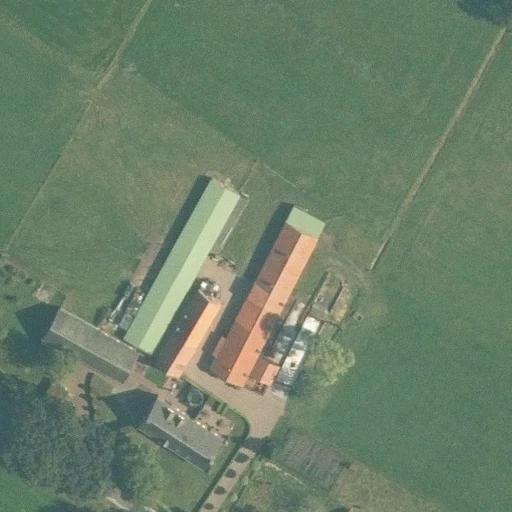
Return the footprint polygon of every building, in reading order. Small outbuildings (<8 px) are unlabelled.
[(123,336),(152,352),(240,194),(211,178),(123,336)] [(210,367),(242,383),(325,219),(294,203),(210,367)] [(155,360),(177,374),(221,301),(198,287),(155,360)] [(43,336),(122,380),(139,350),(60,306),(43,336)] [(258,354),(249,372),(270,382),(280,364),(258,354)] [(35,393),(59,411),(73,392),(49,374),(35,393)] [(139,423),(204,465),(223,437),(157,395),(139,423)] [(350,463),(348,468),(354,471),(356,466),(350,463)]
